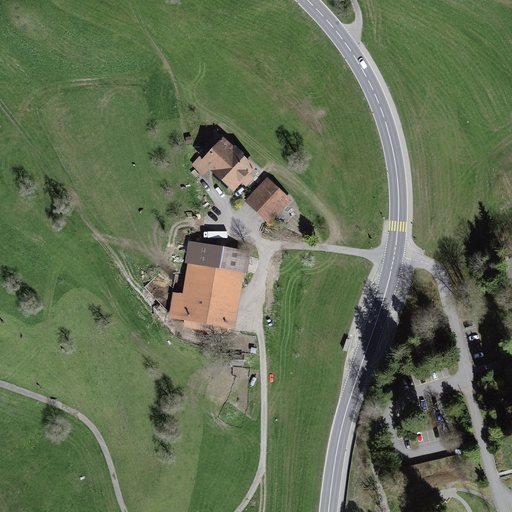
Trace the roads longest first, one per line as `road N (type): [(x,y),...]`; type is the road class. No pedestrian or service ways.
road 1 (tertiary): [(328,511),(340,431),(390,272),(398,187),(379,104),(344,41),(306,0)]
road 2 (track): [(268,248),(259,262),(263,461),(257,488),(237,511)]
road 3 (track): [(126,511),(87,414),(0,380)]
